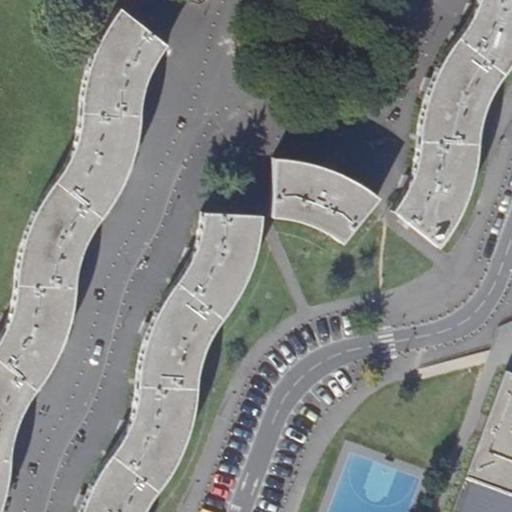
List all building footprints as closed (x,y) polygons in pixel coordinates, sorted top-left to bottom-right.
[(403,186),(392,209),(436,247),(456,213),(465,192),(472,167),(472,149),(476,127),(484,105),(496,80),(502,70),(511,56),(511,0),(475,0),(471,13),(462,30),(453,43),(439,61),(430,82),(421,108),(418,126),(417,144),(413,159),(409,174),(403,186)] [(0,505),(3,495),(6,477),(6,458),(10,436),(16,421),(24,409),(35,392),(45,375),(56,357),(62,341),(68,319),(70,300),(71,283),(73,266),(80,250),(89,234),(101,216),(112,199),(123,176),(131,156),(134,135),(135,116),(141,91),(148,71),(162,43),(117,7),(104,27),(93,47),(84,72),(80,93),(78,116),(73,136),(65,158),(55,172),(43,189),(34,204),(27,223),(19,243),(15,262),(14,289),(11,301),(5,320),(0,330),(0,505)] [(271,160),(270,216),(299,221),(313,227),(325,232),(340,242),(375,198),(341,178),(318,170),(293,164),(271,160)] [(143,511),(149,499),(160,482),(170,468),(180,451),(189,427),(191,405),(193,381),(198,365),(204,348),(212,332),(223,314),(239,292),(246,272),(252,246),(254,216),(199,213),(196,238),(189,257),(183,270),(173,286),(160,305),(150,324),(142,349),(137,375),(137,388),(134,405),(129,424),(122,437),(112,452),(100,470),(90,485),(83,502),(79,511),(143,511)] [(511,511),(511,377),(510,377),(493,423),(492,422),(458,511),(511,511)]
